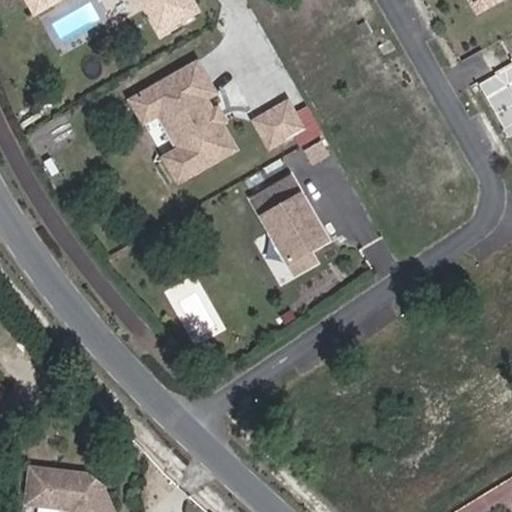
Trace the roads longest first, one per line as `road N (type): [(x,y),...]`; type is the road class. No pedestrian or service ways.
road 1 (residential): [(198,447),(495,233),(501,181),(395,0)]
road 2 (tertiary): [(0,194),(42,267),(198,447)]
